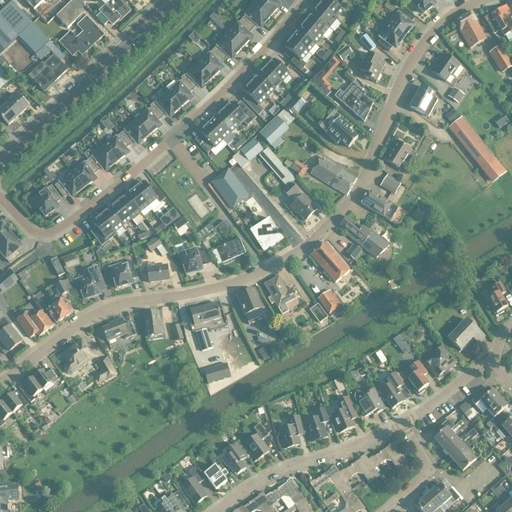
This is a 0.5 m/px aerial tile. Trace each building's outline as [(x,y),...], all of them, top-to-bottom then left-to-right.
[(43,0),(24,0),(33,10),(43,0)] [(104,35),(87,16),(81,10),(85,6),(78,0),(73,0),(56,16),(67,28),(76,20),(85,29),(76,38),(69,31),(58,42),(72,56),(77,51),(81,55),(96,41),(97,42),(104,35)] [(119,0),(111,0),(106,5),(100,11),(112,24),(120,18),(121,19),(130,11),(119,0)] [(255,3),(254,3),(270,17),(280,6),(276,2),(277,0),(259,0),(256,4),(255,3)] [(325,0),(320,6),(336,19),(343,10),(330,0),(325,0)] [(436,4),(434,2),(434,1),(434,0),(411,0),(423,14),(436,4)] [(22,40),(35,54),(39,51),(48,42),(26,17),(12,2),(8,5),(7,5),(0,12),(0,17),(18,36),(19,36),(22,40)] [(270,17),(254,3),(245,14),(246,15),(242,20),(252,29),(257,24),(261,28),(270,17)] [(511,40),(511,21),(508,15),(511,13),(506,5),(491,14),(492,15),(490,16),(489,14),(484,18),(494,34),(501,30),(505,36),(509,42),(511,40)] [(313,14),(329,27),(336,19),(320,6),(313,14)] [(359,23),(367,10),(361,6),(352,19),(359,23)] [(394,17),(388,24),(404,37),(413,25),(411,23),(414,18),(403,9),(399,14),(398,14),(395,18),(394,17)] [(487,38),(471,11),(454,21),(471,48),(487,38)] [(329,27),(313,14),(306,23),(322,36),(329,27)] [(0,52),(18,36),(0,17),(0,52)] [(252,37),(250,36),(248,34),(252,29),(242,20),(228,35),(242,48),(252,37)] [(315,44),(322,36),(306,23),(299,31),(315,44)] [(404,37),(388,24),(382,32),(384,33),(380,37),(381,38),(378,43),(389,51),(393,46),(396,49),(404,37)] [(292,39),(308,52),(315,44),(299,31),(292,39)] [(195,45),(201,38),(193,32),(188,38),(195,45)] [(366,34),(360,39),(369,51),(376,46),(366,34)] [(232,59),(236,55),(242,48),(228,35),(214,50),(223,60),(228,55),(232,59)] [(301,60),(308,52),(292,39),(285,48),(295,56),(291,62),(301,71),(307,64),(301,60)] [(495,63),(507,56),(501,45),(489,53),(495,63)] [(337,54),(342,61),(348,57),(346,54),(350,50),(347,46),(337,54)] [(208,53),(197,63),(212,79),(223,68),(219,64),(223,60),(214,50),(209,55),(208,53)] [(363,63),(381,72),(385,64),(380,61),(381,59),(368,53),(363,63)] [(44,64),(47,67),(33,80),(44,92),(55,82),(68,69),(54,54),(44,64)] [(460,65),(445,55),(438,65),(436,64),(431,71),(446,82),(451,75),(452,76),(460,65)] [(316,75),(311,81),(318,87),(323,82),(321,80),(336,63),(332,59),(317,76),(316,75)] [(267,68),(281,82),(289,74),(274,60),(267,68)] [(182,78),(184,80),(193,89),(198,85),(201,89),(212,79),(197,63),(182,78)] [(381,72),(363,63),(360,71),(366,74),(364,77),(376,83),(381,72)] [(274,90),(281,82),(267,68),(259,76),(274,90)] [(347,72),(344,76),(352,83),(356,79),(347,72)] [(266,97),(274,90),(259,76),(252,84),(266,97)] [(153,79),(147,82),(152,90),(157,86),(153,79)] [(169,93),(181,107),(192,98),(188,94),(193,89),(184,80),(169,93)] [(335,96),(341,101),(364,122),(373,103),(360,92),(362,91),(352,83),(346,91),(343,93),(340,90),(337,93),(335,96)] [(259,105),(266,97),(252,84),(244,92),(253,101),(249,106),(259,115),(264,110),(259,105)] [(421,87),(415,98),(410,107),(428,117),(437,100),(433,97),(435,94),(421,87)] [(464,95),(454,88),(448,96),(458,103),(464,95)] [(151,106),(152,108),(161,118),(166,113),(170,117),(181,107),(169,93),(167,92),(151,106)] [(6,103),(19,116),(29,107),(17,94),(6,103)] [(303,102),(297,96),(285,108),(292,114),(303,102)] [(19,116),(6,103),(0,109),(0,117),(8,126),(19,116)] [(224,111),(238,125),(243,121),(247,126),(256,118),(246,108),(241,112),(233,103),(224,111)] [(273,117),(279,110),(274,105),(267,111),(273,117)] [(152,108),(137,121),(149,135),(160,126),(157,122),(161,118),(152,108)] [(230,133),(238,125),(224,111),(216,118),(230,133)] [(288,129),(277,117),(260,134),(271,145),(288,129)] [(340,117),(326,133),(337,144),(340,141),(348,148),(358,137),(349,130),(352,127),(340,117)] [(462,117),(448,128),(492,184),(506,173),(462,117)] [(222,140),(230,133),(216,118),(209,125),(222,140)] [(137,121),(121,134),(130,145),(134,141),(138,145),(149,135),(137,121)] [(214,148),(222,140),(209,125),(200,133),(214,148)] [(181,137),(185,144),(191,140),(187,133),(181,137)] [(115,137),(104,146),(117,162),(128,153),(125,149),(130,145),(121,134),(116,138),(115,137)] [(263,150),(253,139),(240,151),(249,162),(263,150)] [(383,159),(401,170),(406,162),(405,162),(412,150),(396,141),(390,150),(389,150),(383,159)] [(94,157),(89,161),(97,171),(102,167),(105,172),(117,162),(104,146),(92,155),(94,157)] [(303,195),(302,196),(298,192),(299,191),(291,183),(296,179),(268,147),(259,155),(284,184),(282,187),(282,189),(283,190),(282,191),(291,199),(295,203),(290,208),(296,213),(297,212),(305,221),(317,209),(303,195)] [(249,162),(240,151),(232,157),(241,168),(249,162)] [(197,161),(204,157),(201,152),(194,156),(197,161)] [(347,195),(356,179),(322,159),(312,175),(332,187),(338,190),(347,195)] [(89,161),(72,173),(84,188),(96,179),(92,175),(97,171),(89,161)] [(299,174),(298,176),(302,178),(308,169),(295,161),(293,164),(292,163),(289,168),(291,169),(299,174)] [(46,168),(41,172),(50,181),(55,177),(46,168)] [(252,196),(231,168),(212,182),(233,210),(252,196)] [(84,188),(72,173),(56,186),(64,197),(69,193),(72,197),(84,188)] [(400,185),(385,177),(380,186),(394,195),(400,185)] [(148,205),(156,199),(160,203),(165,199),(157,188),(152,192),(144,183),(135,190),(148,205)] [(45,217),(55,210),(58,208),(55,203),(60,199),(51,187),(33,200),(45,217)] [(135,190),(127,196),(141,214),(140,212),(148,205),(135,190)] [(369,190),(361,203),(384,217),(391,203),(369,190)] [(133,221),(141,214),(127,196),(119,203),(133,221)] [(132,221),(133,221),(119,203),(110,210),(123,226),(131,219),(132,221)] [(258,205),(251,210),(255,216),(263,210),(258,205)] [(409,217),(417,224),(425,215),(417,207),(409,217)] [(166,227),(180,217),(174,209),(159,219),(166,227)] [(115,232),(123,226),(110,210),(102,217),(116,234),(115,232)] [(361,227),(347,217),(347,216),(340,226),(348,232),(346,235),(375,259),(389,245),(372,231),(375,227),(371,224),(367,228),(363,225),(361,227)] [(102,245),(116,234),(102,217),(93,224),(101,234),(96,238),(102,245)] [(283,239),(275,227),(269,218),(250,230),(263,251),(283,239)] [(0,243),(11,235),(2,223),(0,224),(0,243)] [(217,226),(221,233),(226,229),(222,223),(217,226)] [(210,236),(208,233),(214,229),(210,224),(196,234),(202,241),(210,236)] [(11,235),(0,243),(0,250),(10,263),(20,254),(16,249),(21,246),(11,235)] [(153,240),(164,256),(168,253),(161,244),(156,237),(153,240)] [(217,250),(222,263),(220,264),(246,253),(240,239),(216,249),(217,250)] [(164,256),(153,240),(148,243),(146,241),(143,243),(141,244),(144,249),(147,254),(149,253),(150,252),(151,252),(156,248),(163,257),(164,256)] [(325,242),(311,255),(335,283),(349,271),(325,242)] [(362,250),(353,244),(346,254),(354,260),(362,250)] [(212,263),(201,248),(180,255),(186,275),(196,272),(197,273),(204,271),(202,266),(212,263)] [(57,257),(50,260),(58,276),(65,273),(57,257)] [(125,263),(126,265),(121,267),(121,265),(110,268),(117,288),(132,283),(131,280),(137,278),(132,260),(125,263)] [(148,263),(148,268),(147,268),(149,283),(169,280),(167,265),(154,267),(154,263),(148,263)] [(99,294),(99,292),(98,291),(104,288),(96,267),(90,270),(92,277),(88,278),(87,276),(77,280),(84,300),(99,294)] [(0,293),(17,279),(10,269),(0,277),(0,293)] [(289,311),(285,304),(298,297),(293,288),(287,292),(279,277),(265,284),(272,296),(268,298),(271,304),(275,302),(278,308),(282,314),(289,311)] [(59,293),(57,295),(51,299),(52,301),(65,317),(73,311),(61,295),(68,291),(63,281),(54,285),(59,293)] [(488,298),(494,309),(492,310),(496,316),(504,311),(503,310),(508,307),(501,295),(506,292),(500,282),(489,288),(493,295),(488,298)] [(257,301),(252,290),(237,296),(245,316),(262,309),(259,301),(257,301)] [(330,290),(317,299),(328,314),(341,305),(330,290)] [(65,317),(52,301),(44,307),(39,300),(34,303),(40,312),(42,310),(54,324),(56,322),(57,323),(65,317)] [(209,326),(208,321),(221,318),(216,303),(190,310),(195,325),(201,323),(203,328),(209,326)] [(318,304),(309,310),(319,323),(328,317),(318,304)] [(42,310),(40,312),(28,321),(23,315),(17,319),(17,321),(30,338),(36,333),(39,336),(54,325),(54,324),(42,310)] [(4,317),(0,312),(0,331),(1,332),(0,332),(0,338),(9,351),(21,341),(9,326),(10,326),(3,317),(4,317)] [(162,335),(161,327),(160,320),(159,320),(158,312),(144,314),(147,329),(148,337),(162,335)] [(116,323),(102,328),(107,342),(124,335),(125,339),(136,335),(130,322),(124,324),(122,319),(115,321),(116,323)] [(448,339),(460,350),(472,338),(478,343),(484,336),(466,319),(448,339)] [(176,341),(183,339),(181,335),(182,335),(178,325),(171,327),(175,338),(176,341)] [(198,339),(202,352),(212,348),(206,329),(196,332),(198,339)] [(73,347),(63,354),(69,362),(65,364),(65,369),(67,373),(72,373),(76,371),(76,366),(83,361),(85,363),(93,357),(81,341),(79,343),(78,342),(78,343),(78,344),(79,345),(75,347),(74,346),(73,346),(73,347)] [(456,363),(441,346),(424,361),(439,378),(456,363)] [(263,361),(270,357),(264,347),(258,350),(263,361)] [(97,363),(101,371),(93,375),(98,384),(116,374),(107,358),(97,363)] [(418,361),(408,369),(413,375),(408,379),(415,388),(413,389),(418,395),(425,390),(424,388),(429,385),(421,374),(425,371),(418,361)] [(43,370),(33,377),(43,390),(52,383),(53,384),(57,380),(49,369),(45,372),(43,370)] [(383,399),(385,398),(392,409),(405,400),(398,388),(403,385),(396,373),(385,380),(389,385),(379,392),(383,399)] [(23,384),(19,388),(30,403),(35,400),(33,397),(43,390),(33,377),(23,384)] [(374,389),(363,395),(363,394),(361,393),(359,392),(357,392),(355,394),(354,396),(355,399),(365,417),(373,412),(374,415),(385,409),(374,389)] [(16,390),(2,401),(13,413),(22,406),(24,408),(28,404),(16,390)] [(487,410),(500,398),(493,390),(485,396),(481,392),(471,401),(475,406),(477,404),(479,407),(482,404),(487,410)] [(354,427),(347,411),(353,408),(348,397),(337,402),(341,411),(332,415),(340,433),(354,427)] [(500,398),(487,410),(494,417),(489,421),(493,426),(503,417),(500,413),(507,406),(500,398)] [(13,413),(2,401),(0,402),(0,427),(5,423),(3,421),(13,413)] [(327,437),(323,423),(329,421),(325,408),(314,412),(316,418),(305,422),(312,442),(327,437)] [(511,413),(510,411),(503,417),(493,426),(497,431),(498,430),(505,438),(509,435),(511,432),(511,413)] [(300,416),(287,419),(289,427),(280,429),(285,449),(300,445),(296,430),(303,429),(300,416)] [(441,447),(454,435),(447,427),(452,424),(448,419),(438,428),(442,432),(434,439),(441,447)] [(244,444),(252,456),(254,455),(257,460),(269,451),(261,441),(268,435),(260,424),(254,428),(258,434),(244,444)] [(458,439),(454,435),(441,447),(448,455),(464,441),(466,439),(463,435),(458,439)] [(471,449),(464,441),(448,455),(455,463),(469,452),(471,449)] [(409,463),(394,442),(369,460),(374,468),(385,460),(391,461),(398,471),(409,463)] [(246,457),(243,454),(236,443),(226,451),(229,456),(223,460),(227,467),(230,467),(235,474),(238,474),(246,468),(241,461),(246,457)] [(476,459),(469,452),(455,463),(463,472),(471,465),(474,469),(484,460),(480,456),(476,459)] [(365,455),(340,473),(346,481),(357,473),(363,474),(369,483),(380,476),(374,468),(369,460),(365,455)] [(227,482),(220,473),(225,469),(217,458),(212,462),(215,466),(204,474),(216,490),(227,482)] [(207,496),(198,484),(205,479),(195,466),(188,471),(193,478),(181,486),(195,505),(207,496)] [(335,466),(310,484),(315,492),(327,484),(333,485),(338,492),(339,494),(350,486),(346,481),(340,473),(335,466)] [(388,472),(380,477),(383,481),(391,476),(388,472)] [(306,500),(292,479),(267,497),(272,505),(283,497),(289,498),(294,505),(295,507),(306,500)] [(455,502),(460,498),(451,488),(447,492),(440,484),(432,491),(443,504),(448,509),(455,502)] [(0,511),(7,511),(7,504),(7,501),(18,500),(17,485),(0,486),(0,511)] [(359,485),(352,490),(355,494),(362,489),(359,485)] [(339,494),(338,492),(330,497),(333,501),(341,496),(346,503),(345,509),(340,511),(356,511),(364,507),(355,494),(352,490),(350,486),(339,494)] [(432,491),(423,498),(435,511),(442,511),(439,508),(443,504),(432,491)] [(158,508),(160,511),(184,511),(177,501),(182,497),(177,492),(173,495),(171,493),(161,500),(164,504),(158,508)] [(263,493),(238,511),(239,511),(252,511),(255,510),(261,511),(277,511),(272,505),(267,497),(263,493)] [(330,497),(323,503),(326,507),(333,501),(330,497)] [(435,511),(423,498),(415,506),(420,511),(435,511)] [(294,505),(287,510),(288,511),(292,511),(297,509),(298,511),(314,511),(306,500),(295,507),(294,505)]
